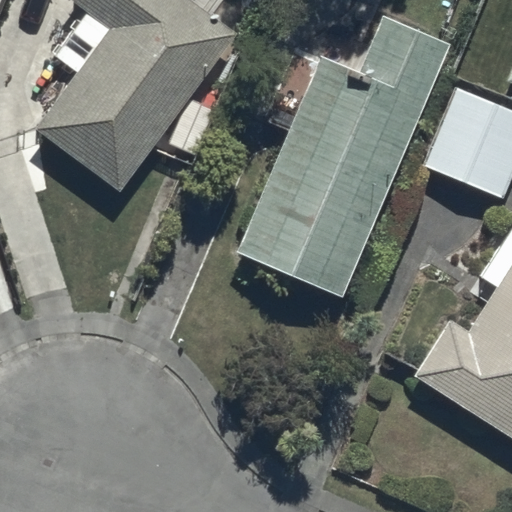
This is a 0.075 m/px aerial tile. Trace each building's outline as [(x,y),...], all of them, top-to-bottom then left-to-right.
[(62,0),(78,12),(49,51),(74,70),(30,128),(111,189),(229,34),(184,0),(62,0)] [(442,42),(377,14),(351,70),(314,55),(231,253),(335,297),(442,42)] [(511,49),(500,80),(511,85),(511,49)] [(511,163),(511,111),(450,86),(416,165),(498,198),(511,163)] [(511,227),(507,224),(474,276),(489,286),(461,330),(442,318),(407,374),(511,440),(511,227)]
